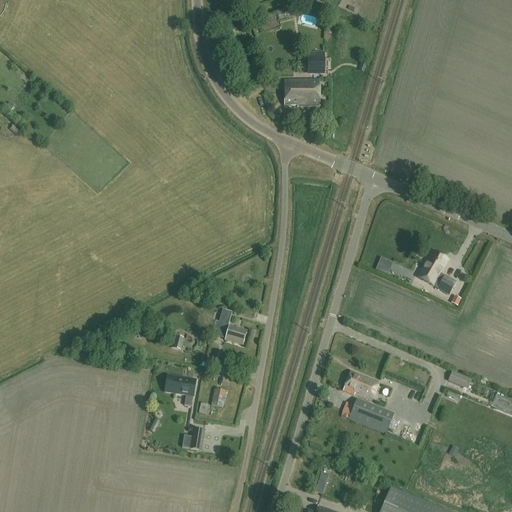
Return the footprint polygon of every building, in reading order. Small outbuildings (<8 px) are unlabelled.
[(324,76),(323,52),(307,53),(308,76),(324,76)] [(320,107),(320,81),(285,82),(285,106),(298,106),(298,107),(320,107)] [(23,131),(16,124),(11,129),(18,136),(23,131)] [(422,272),(421,272),(417,279),(434,288),(435,286),(438,288),(438,289),(450,296),(457,284),(444,277),(440,275),(447,261),(433,253),(422,272)] [(453,304),(459,307),(463,300),(457,296),(453,304)] [(212,336),(226,340),(226,341),(244,347),(248,333),(231,327),(230,329),(228,328),(232,313),(223,311),(219,324),(216,323),(212,336)] [(175,348),(184,349),(185,338),(176,337),(175,348)] [(366,379),(351,373),(342,393),(354,398),(354,395),(371,402),(380,383),(367,377),(366,379)] [(164,394),(186,397),(184,407),(192,408),(193,398),(196,381),(177,378),(167,377),(164,394)] [(468,393),(489,401),(493,392),(471,383),(468,393)] [(214,407),(225,410),(228,392),(217,390),(214,407)] [(356,404),(349,421),(387,436),(394,419),(356,404)] [(189,450),(201,452),(205,432),(193,430),(191,438),(184,437),(182,449),(189,450)] [(499,485),(506,489),(509,483),(502,479),(499,485)] [(444,511),(390,489),(379,511),(444,511)]
